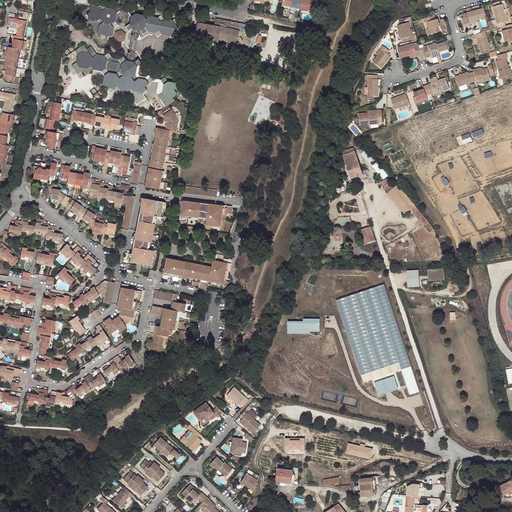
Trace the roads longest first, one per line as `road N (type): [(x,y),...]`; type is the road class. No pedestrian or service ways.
road 1 (residential): [(149,284),(136,339),(61,388),(27,381),(40,288),(0,279)]
road 2 (residential): [(443,451),(443,460),(374,498),(302,487),(278,494)]
road 3 (track): [(434,442),(289,409),(274,415)]
road 4 (residential): [(454,6),(454,61),(391,78)]
